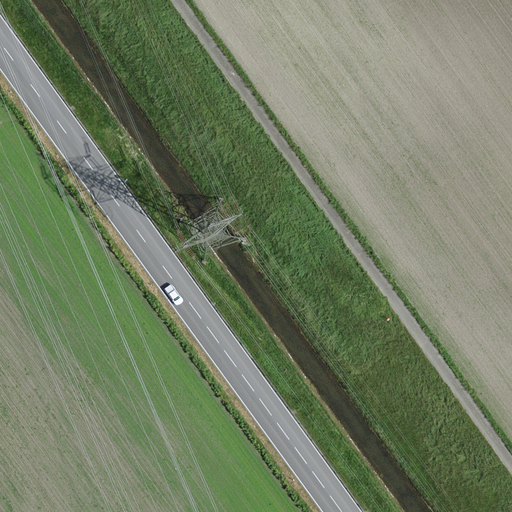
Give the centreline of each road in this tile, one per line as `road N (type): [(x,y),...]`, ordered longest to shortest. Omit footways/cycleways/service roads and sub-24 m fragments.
road 1 (tertiary): [(0,36),(342,511)]
road 2 (track): [(511,464),(177,0)]
